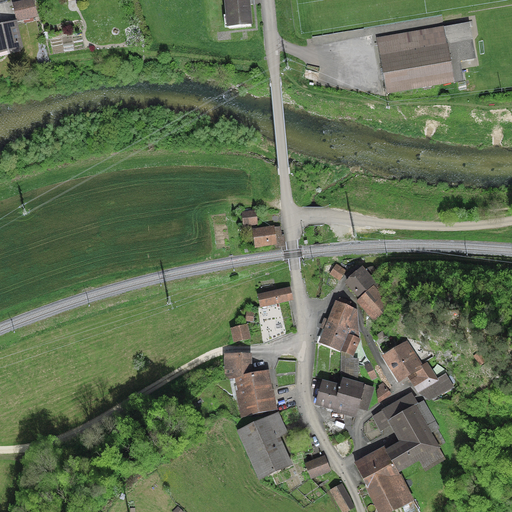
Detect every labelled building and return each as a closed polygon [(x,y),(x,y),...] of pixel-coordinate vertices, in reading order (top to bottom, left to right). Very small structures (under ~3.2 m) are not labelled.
[(249,0),(226,0),(229,27),(252,25),(249,1),(249,0)] [(30,2),(14,5),(18,20),(34,17),(30,2)] [(0,53),(19,49),(14,26),(0,28),(0,53)] [(448,78),(440,31),(381,42),(389,89),(448,78)] [(240,211),(242,226),(257,223),(255,209),(240,211)] [(283,243),(281,226),(253,229),(255,247),(283,243)] [(336,264),(329,274),(338,280),(345,270),(336,264)] [(380,285),(365,269),(348,284),(361,298),(358,301),(372,316),(374,318),(391,304),(389,302),(376,288),(380,285)] [(290,298),(288,289),(258,295),(261,305),(290,298)] [(354,310),(336,302),(320,340),(351,353),(357,332),(354,310)] [(231,326),(234,341),(250,338),(246,323),(231,326)] [(420,365),(406,342),(384,355),(399,378),(420,365)] [(478,352),(473,355),(479,366),(485,363),(478,352)] [(248,354),(227,355),(228,376),(249,375),(248,354)] [(370,363),(365,365),(372,379),(377,377),(370,363)] [(435,379),(426,364),(416,370),(419,375),(411,380),(418,390),(435,379)] [(267,372),(236,377),(244,415),(275,410),(271,390),(267,372)] [(341,388),(323,383),(317,405),(355,415),(357,408),(366,410),(372,389),(343,381),(341,388)] [(392,394),(383,384),(377,389),(378,403),(392,394)] [(435,447),(413,407),(391,418),(403,440),(356,465),(382,511),(408,498),(393,470),(435,447)] [(239,431),(260,476),(289,463),(277,437),(288,432),(278,412),(239,431)] [(306,465),(311,478),(329,470),(326,464),(324,458),(306,465)] [(341,484),(329,490),(340,511),(342,511),(353,506),(341,484)]
